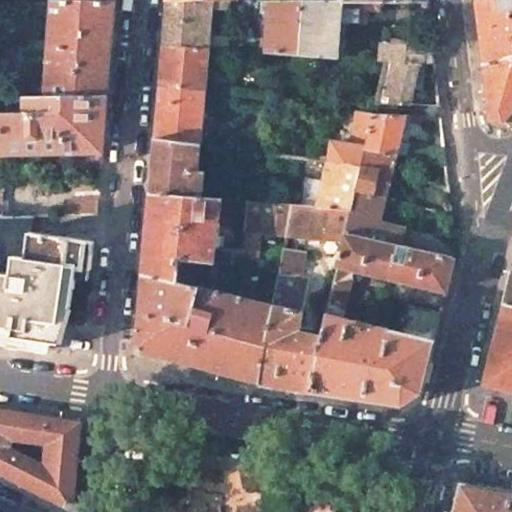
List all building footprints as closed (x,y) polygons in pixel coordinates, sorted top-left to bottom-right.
[(511,0),(477,0),(481,33),(485,65),(511,57),(511,16),(511,12),(511,11),(511,0)] [(111,50),(116,2),(67,2),(52,2),(45,97),(68,97),(107,97),(111,50)] [(165,24),(163,46),(209,49),(212,9),(228,9),(228,2),(167,2),(165,24)] [(297,55),(302,2),(269,2),(265,53),(297,55)] [(375,2),(346,2),(302,2),(297,55),(337,58),(340,22),(366,22),(367,10),(375,10),(375,2)] [(385,61),(419,63),(420,45),(379,42),(378,61),(385,61)] [(163,46),(159,88),(205,91),(209,49),(163,46)] [(491,119),(503,122),(511,111),(511,57),(485,65),(491,119)] [(375,104),(410,106),(419,63),(385,61),(375,104)] [(158,97),(155,139),(200,145),(205,91),(159,88),(158,97)] [(2,154),(63,153),(68,97),(45,97),(24,97),(24,113),(1,113),(2,154)] [(106,109),(107,97),(68,97),(63,153),(103,152),(106,109)] [(365,147),(373,114),(357,112),(351,146),(332,143),(329,162),(361,166),(365,147)] [(365,147),(396,154),(406,115),(373,114),(365,147)] [(152,167),(150,194),(201,201),(204,172),(198,170),(200,145),(155,139),(152,167)] [(409,157),(446,166),(444,150),(412,142),(409,157)] [(356,189),(387,196),(396,154),(365,147),(361,166),(356,189)] [(315,216),(349,221),(356,189),(361,166),(329,162),(328,162),(315,216)] [(346,232),(454,258),(453,241),(380,223),(387,196),(356,189),(349,221),(346,232)] [(146,235),(143,273),(180,282),(182,260),(208,263),(214,264),(214,261),(221,204),(201,201),(150,194),(146,235)] [(97,215),(98,200),(64,202),(65,218),(97,215)] [(44,219),(43,205),(27,206),(28,220),(30,220),(44,219)] [(244,232),(287,236),(291,213),(247,207),(244,232)] [(291,213),(287,236),(344,241),(346,232),(349,221),(315,216),(291,213)] [(0,275),(25,280),(29,236),(30,220),(28,220),(3,222),(0,222),(0,275)] [(353,270),(446,293),(454,258),(346,232),(344,241),(338,267),(353,270)] [(91,270),(94,242),(29,236),(25,280),(0,275),(0,334),(10,336),(10,342),(50,349),(54,323),(59,323),(65,275),(67,266),(91,270)] [(274,305),(303,312),(309,279),(301,277),(306,252),(284,249),(274,305)] [(208,263),(205,280),(215,282),(219,261),(214,261),(214,264),(208,263)] [(353,270),(338,267),(327,315),(342,318),(344,316),(353,279),(351,277),(353,270)] [(196,366),(259,383),(274,305),(180,282),(143,273),(136,350),(196,366)] [(302,389),(311,391),(322,337),(308,334),(307,339),(297,338),(303,312),(274,305),(259,383),(302,389)] [(402,333),(434,340),(441,312),(409,305),(402,333)] [(511,306),(504,305),(485,384),(511,390),(511,306)] [(401,405),(422,391),(434,340),(402,333),(389,330),(387,341),(369,336),(371,325),(342,318),(327,315),(322,337),(311,391),(382,402),(401,405)] [(0,411),(0,472),(15,480),(66,505),(73,503),(79,424),(0,411)] [(461,484),(454,511),(511,511),(511,491),(506,490),(461,484)]
